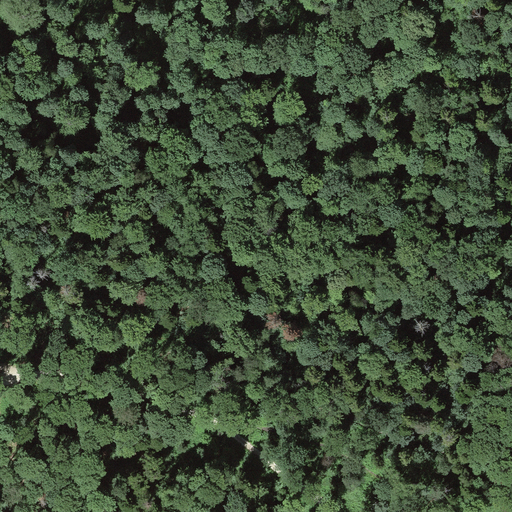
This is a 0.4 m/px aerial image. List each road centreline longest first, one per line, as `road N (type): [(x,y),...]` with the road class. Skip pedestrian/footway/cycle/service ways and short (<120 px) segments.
road 1 (track): [(0,218),(178,239),(386,304),(511,222)]
road 2 (track): [(0,22),(20,43),(90,76),(511,131)]
road 3 (track): [(46,372),(159,394),(225,427),(332,511)]
